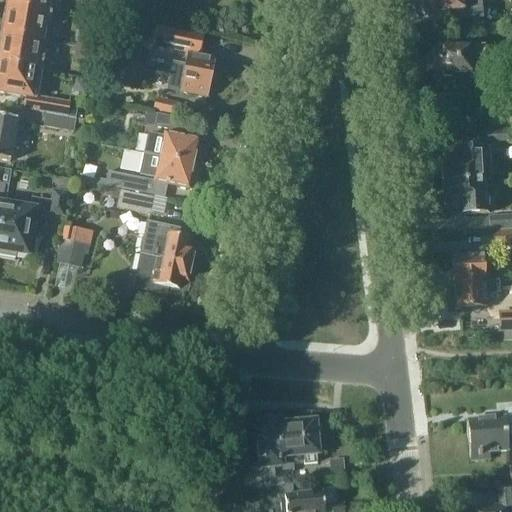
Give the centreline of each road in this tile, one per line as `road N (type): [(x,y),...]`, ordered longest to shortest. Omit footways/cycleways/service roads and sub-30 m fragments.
road 1 (residential): [(257,357),(261,271),(303,62),(354,55)]
road 2 (residential): [(354,55),(393,355)]
road 3 (residential): [(240,356),(0,329)]
road 4 (residential): [(211,511),(240,356)]
road 5 (residential): [(407,511),(393,355)]
road 6 (residential): [(393,355),(257,357)]
